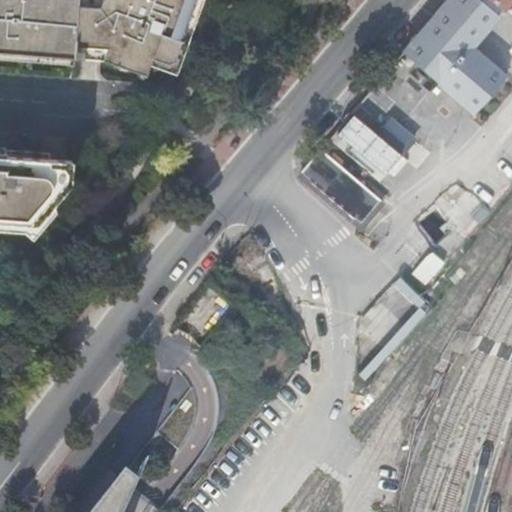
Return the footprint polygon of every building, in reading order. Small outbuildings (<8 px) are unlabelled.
[(0,0),(0,49),(28,52),(57,54),(72,55),(75,0),(0,0)] [(80,56),(101,57),(110,58),(109,62),(116,65),(117,59),(148,61),(150,56),(154,58),(152,63),(174,71),(184,45),(178,43),(181,33),(193,0),(75,0),(72,55),(80,56)] [(199,0),(193,0),(181,33),(187,35),(199,0)] [(497,12),(482,0),(443,0),(403,46),(471,104),(503,68),(471,42),(497,12)] [(482,0),(497,12),(507,0),(482,0)] [(381,179),(421,138),(373,93),(334,135),(381,179)] [(511,156),(511,134),(501,147),(511,156)] [(0,228),(23,230),(23,223),(35,224),(70,183),(71,160),(5,155),(5,151),(0,150),(0,228)] [(299,175),(295,179),(354,227),(361,233),(385,204),(319,150),(299,175)] [(123,511),(134,487),(120,476),(104,497),(92,511),(123,511)]
